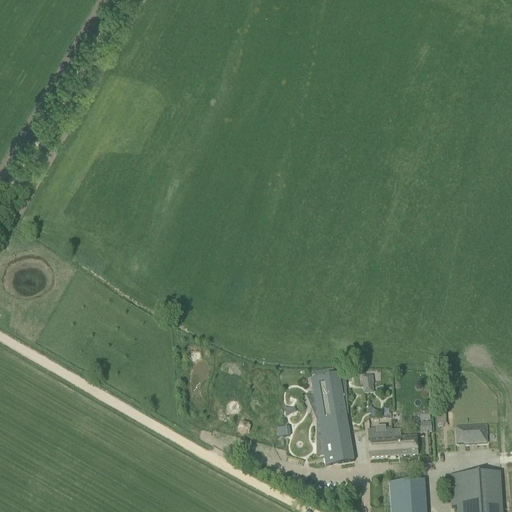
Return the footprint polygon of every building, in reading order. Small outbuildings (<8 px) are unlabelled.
[(326,467),(354,462),(339,375),(311,379),(326,467)] [(373,376),(362,377),(363,385),(363,386),(373,385),(373,376)] [(487,427),(455,429),(457,445),(464,445),(464,446),(487,444),(486,437),(487,437),(487,427)] [(369,459),(418,456),(417,438),(392,439),(392,429),(386,430),(385,428),(376,428),(376,430),(368,431),(369,459)] [(500,511),(498,475),(449,478),(451,509),(459,509),(459,511),(500,511)] [(375,486),(375,511),(426,511),(425,483),(375,486)]
